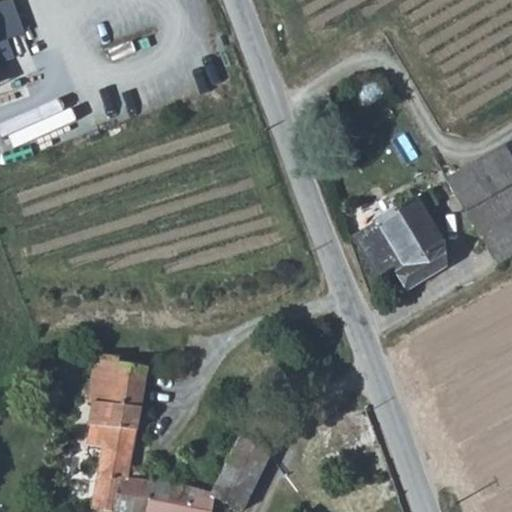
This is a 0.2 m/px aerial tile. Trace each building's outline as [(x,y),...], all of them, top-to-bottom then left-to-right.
[(511,141),(417,199),(354,237),(381,284),(399,273),(409,290),(445,267),(446,248),(426,215),(457,196),(498,265),(511,256),(511,141)] [(114,356),(96,355),(90,403),(96,405),(86,445),(104,450),(92,509),(106,511),(146,511),(151,481),(130,477),(150,367),(146,366),(122,364),(122,358),(114,356)] [(374,511),(407,511),(369,407),(295,435),(297,441),(320,468),(333,463),(351,511),(361,511),(373,508),(374,511)] [(190,488),(184,487),(154,511),(214,511),(216,500),(244,511),(272,452),(271,451),(242,438),(212,498),(190,488)] [(151,481),(146,511),(154,511),(184,487),(170,484),(172,473),(152,470),(151,481)]
